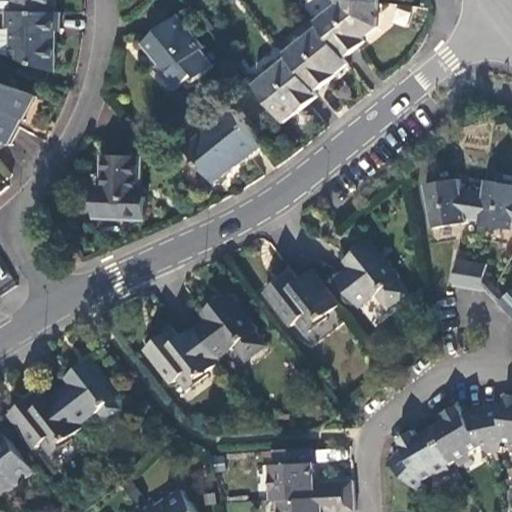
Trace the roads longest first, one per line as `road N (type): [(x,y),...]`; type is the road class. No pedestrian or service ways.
road 1 (tertiary): [(505,12),(275,199),(57,304)]
road 2 (residential): [(106,0),(93,91),(59,159),(14,221),(57,304)]
road 3 (residential): [(369,511),(366,435),(454,380),(511,375)]
